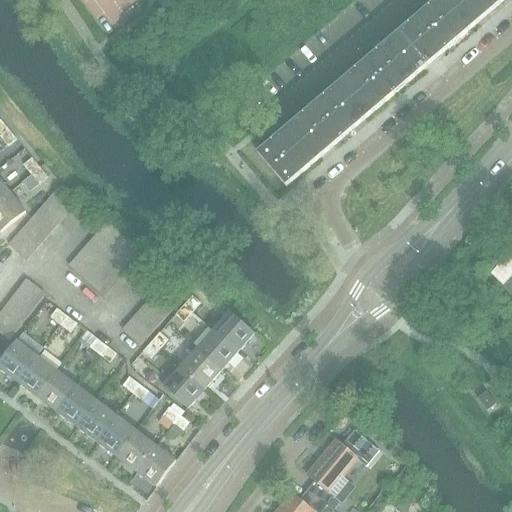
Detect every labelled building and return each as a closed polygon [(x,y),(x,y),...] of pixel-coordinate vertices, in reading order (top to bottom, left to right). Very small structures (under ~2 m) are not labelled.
[(453,0),(438,0),(420,15),(448,48),(475,25),(453,0)] [(499,0),(453,0),(475,25),(502,2),(499,0)] [(420,15),(393,38),(421,71),(448,48),(420,15)] [(393,38),(367,61),(395,94),(421,71),(393,38)] [(367,61),(340,84),(368,117),(395,94),(367,61)] [(340,84),(313,107),(341,139),(368,117),(340,84)] [(313,107),(286,129),(314,162),(341,139),(313,107)] [(0,119),(0,135),(8,129),(0,119)] [(8,129),(0,135),(8,146),(16,139),(8,129)] [(314,162),(286,129),(258,153),(286,186),(314,162)] [(23,164),(31,174),(39,167),(31,157),(23,164)] [(39,167),(31,174),(39,184),(47,177),(39,167)] [(0,180),(0,199),(9,192),(0,180)] [(55,190),(47,199),(66,215),(74,206),(55,190)] [(9,192),(0,199),(0,232),(25,212),(9,192)] [(47,199),(40,208),(58,224),(66,215),(47,199)] [(40,208),(32,217),(50,233),(58,224),(40,208)] [(32,217),(24,226),(42,242),(50,233),(32,217)] [(108,220),(100,229),(118,245),(126,236),(108,220)] [(24,226),(16,235),(34,251),(42,242),(24,226)] [(100,229),(92,238),(110,254),(118,245),(100,229)] [(34,251),(16,235),(8,244),(26,260),(34,251)] [(126,236),(118,245),(136,261),(144,252),(126,236)] [(92,238),(84,247),(102,263),(110,254),(92,238)] [(118,245),(110,254),(128,270),(136,261),(118,245)] [(84,247),(76,256),(94,272),(102,263),(84,247)] [(503,285),(511,274),(511,249),(491,273),(503,285)] [(110,254),(102,263),(120,279),(128,270),(110,254)] [(94,272),(76,256),(69,265),(86,281),(94,272)] [(102,263),(94,272),(112,288),(120,279),(102,263)] [(94,272),(86,281),(104,296),(112,288),(94,272)] [(170,275),(162,284),(180,300),(188,291),(170,275)] [(26,278),(19,288),(38,302),(45,292),(26,278)] [(162,284),(154,293),(172,309),(180,300),(162,284)] [(19,288),(11,297),(31,312),(38,302),(19,288)] [(154,293),(146,302),(164,318),(172,309),(154,293)] [(193,295),(184,305),(192,312),(201,302),(193,295)] [(11,297),(4,307),(23,321),(31,312),(11,297)] [(146,302),(138,311),(156,327),(164,318),(146,302)] [(192,312),(184,305),(176,314),(184,321),(192,312)] [(4,307),(0,312),(0,318),(16,331),(23,321),(4,307)] [(50,317),(60,324),(67,316),(57,309),(50,317)] [(138,311),(130,320),(148,336),(156,327),(138,311)] [(231,311),(213,331),(238,352),(255,333),(231,311)] [(67,316),(60,324),(71,332),(77,323),(67,316)] [(16,331),(0,318),(0,333),(9,340),(16,331)] [(148,336),(130,320),(122,329),(140,345),(148,336)] [(213,331),(197,349),(221,371),(238,352),(213,331)] [(160,332),(151,342),(160,349),(168,340),(160,332)] [(90,346),(100,354),(107,346),(96,338),(90,346)] [(0,362),(0,368),(18,382),(37,356),(17,341),(0,362)] [(160,349),(151,342),(143,351),(151,359),(160,349)] [(107,346),(100,354),(110,362),(116,353),(107,346)] [(197,349),(180,368),(205,389),(221,371),(197,349)] [(37,356),(18,382),(38,397),(57,371),(37,356)] [(205,389),(180,368),(164,387),(188,408),(205,389)] [(57,371),(38,397),(57,412),(77,386),(57,371)] [(122,385),(133,393),(139,385),(129,377),(122,385)] [(139,385),(133,393),(143,401),(150,392),(139,385)] [(77,386),(57,412),(77,427),(96,401),(77,386)] [(487,411),(496,404),(486,391),(477,398),(487,411)] [(96,401),(77,427),(97,442),(116,416),(96,401)] [(163,416),(173,423),(179,415),(169,408),(163,416)] [(179,415),(173,423),(183,431),(189,423),(179,415)] [(116,416),(97,442),(116,456),(136,431),(116,416)] [(136,431),(116,456),(136,471),(156,446),(136,431)] [(355,431),(342,446),(336,440),(326,453),(326,454),(309,475),(308,475),(315,481),(307,491),(326,507),(334,497),(330,493),(330,492),(348,471),(358,458),(367,466),(379,451),(355,431)] [(156,446),(136,471),(156,487),(167,473),(176,461),(156,446)] [(321,511),(326,507),(307,491),(299,500),(292,494),(292,495),(278,511),(312,511),(313,511),(314,511),(321,511)]
